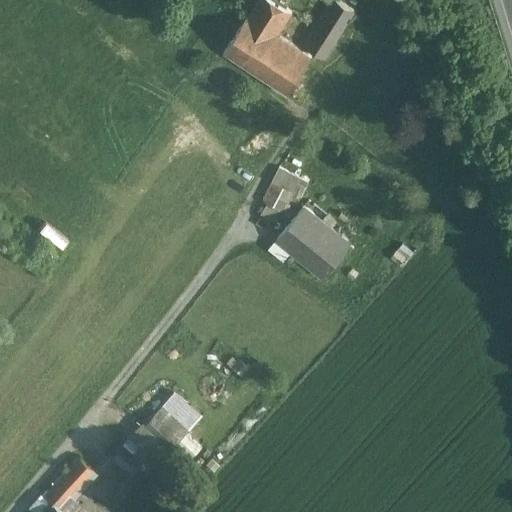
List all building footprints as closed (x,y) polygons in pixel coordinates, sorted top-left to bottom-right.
[(292,11),(274,0),(259,0),(249,16),(265,27),(241,65),(288,94),(311,58),(276,35),(292,11)] [(353,12),(334,0),(330,0),(303,46),(323,59),(353,12)] [(247,15),(222,53),(241,65),(265,27),(249,16),(247,15)] [(308,182),(279,167),(262,202),(273,207),(283,187),(300,196),(308,182)] [(303,208),(277,241),(294,254),(304,241),(311,246),(318,238),(320,241),(329,229),(330,230),(335,223),(326,216),(321,223),(303,208)] [(329,229),(320,241),(318,238),(311,246),(304,241),(294,254),(324,277),(349,245),(330,230),(329,229)] [(171,392),(149,416),(166,431),(177,441),(198,416),(171,392)] [(166,431),(149,416),(140,426),(157,440),(166,431)] [(157,440),(140,426),(136,422),(123,436),(145,455),(157,440)] [(119,443),(105,458),(120,470),(133,455),(119,443)] [(93,469),(78,457),(55,484),(70,496),(93,469)] [(63,511),(50,501),(41,511),(63,511)]
